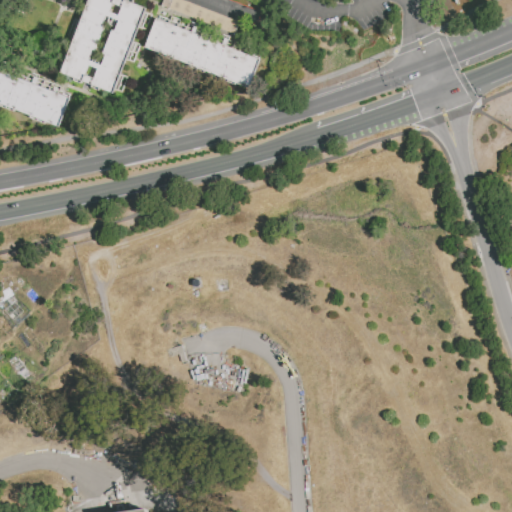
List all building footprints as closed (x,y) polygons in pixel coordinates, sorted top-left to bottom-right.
[(88,0),(126,0),(147,8),(114,93),(60,72),(88,0)] [(183,0),(239,22),(234,36),(161,7),(163,0),(183,0)] [(157,18),(145,48),(251,89),(263,60),(157,18)] [(0,69),(70,97),(58,126),(0,103),(0,69)] [(181,345),(187,362),(181,364),(178,356),(172,358),(172,356),(168,357),(166,350),(181,345)]
